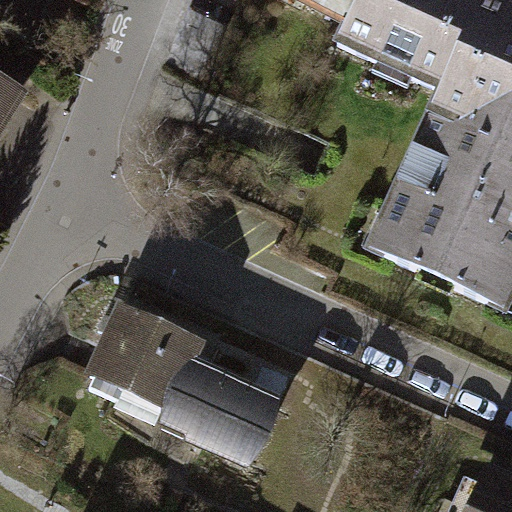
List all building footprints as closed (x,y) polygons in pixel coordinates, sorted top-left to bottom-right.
[(303,0),(349,22),(358,0),(303,0)] [(493,0),(358,0),(349,22),(339,46),(377,63),(381,54),(415,68),(411,77),(440,89),(368,253),(503,311),(511,290),(511,9),(508,18),(489,10),(493,0)] [(127,394),(172,413),(190,371),(200,346),(113,309),(86,372),(98,377),(91,393),(122,406),(127,394)] [(274,406),(190,371),(172,413),(188,420),(191,440),(250,463),(268,437),(274,406)] [(511,511),(511,488),(485,476),(469,511),(452,511),(447,510),(445,511),(511,511)]
